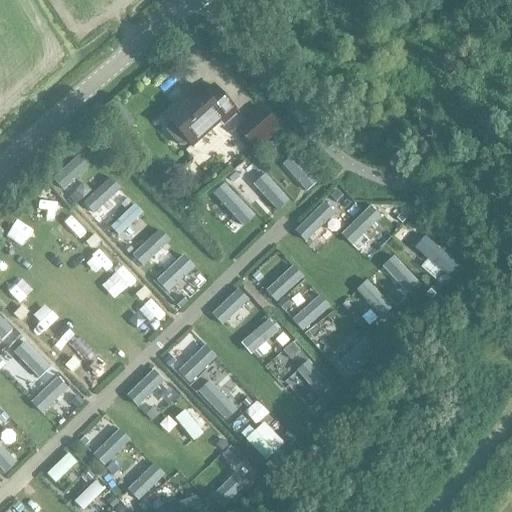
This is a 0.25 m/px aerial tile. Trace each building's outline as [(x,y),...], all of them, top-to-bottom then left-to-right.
[(82,17),(69,25),(82,44),(93,38),(82,17)] [(164,115),(169,121),(165,125),(164,130),(178,145),(183,145),(188,141),(191,145),(219,121),(222,124),(237,111),(214,85),(205,93),(197,85),(164,115)] [(237,129),(253,147),(255,149),(279,127),(261,107),(237,129)] [(317,179),(292,152),(279,164),(304,191),(317,179)] [(89,165),(79,153),(51,176),(62,188),(89,165)] [(287,197),(262,171),(251,182),(275,208),(287,197)] [(119,189),(108,177),(82,200),(93,212),(119,189)] [(254,214),(223,181),(212,192),(243,225),(254,214)] [(36,206),(47,220),(62,208),(51,194),(36,206)] [(334,212),(322,200),(292,229),(304,241),(334,212)] [(142,213),(132,203),(109,225),(119,235),(142,213)] [(379,215),(367,204),(339,232),(351,244),(379,215)] [(169,241),(158,229),(131,254),(142,266),(169,241)] [(457,264),(422,234),(412,247),(447,276),(457,264)] [(193,265),(181,253),(155,279),(167,291),(193,265)] [(417,282),(392,254),(380,265),(406,292),(417,282)] [(303,278),(292,265),(264,288),(275,301),(303,278)] [(392,306),(365,278),(354,288),(381,316),(392,306)] [(248,300),(236,288),(210,313),(221,325),(248,300)] [(328,306),(317,294),(291,317),(302,329),(328,306)] [(323,334),(336,326),(328,315),(316,323),(323,334)] [(0,338),(0,339),(11,328),(0,317),(0,338)] [(276,331),(266,319),(239,341),(249,354),(276,331)] [(373,349),(362,337),(336,361),(347,373),(373,349)] [(49,366),(23,340),(12,351),(38,377),(49,366)] [(291,342),(282,351),(289,359),(299,351),(291,342)] [(215,357),(203,344),(178,368),(190,381),(215,357)] [(329,383),(307,359),(295,369),(317,394),(329,383)] [(163,381),(152,370),(125,394),(136,406),(163,381)] [(66,387),(55,376),(29,401),(40,412),(66,387)] [(236,409),(209,380),(196,391),(224,421),(236,409)] [(169,384),(158,395),(166,403),(177,392),(169,384)] [(226,444),(188,407),(177,419),(215,456),(226,444)] [(128,440),(117,428),(92,453),(103,464),(128,440)] [(275,450),(254,428),(244,438),(266,460),(275,450)] [(14,461),(0,445),(0,467),(3,471),(14,461)] [(75,465),(64,453),(38,479),(49,490),(75,465)] [(164,474),(152,462),(126,488),(138,500),(164,474)] [(246,480),(235,470),(229,476),(210,495),(221,506),(246,480)] [(102,489),(92,480),(73,499),(83,509),(102,489)] [(199,511),(194,495),(154,507),(155,511),(199,511)]
